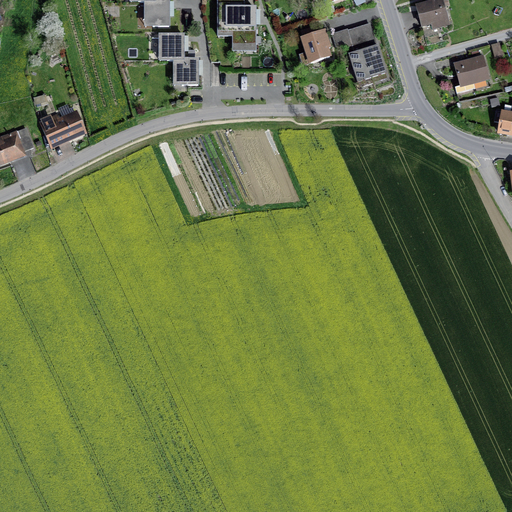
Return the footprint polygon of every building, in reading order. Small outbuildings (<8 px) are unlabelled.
[(244,0),(217,0),(217,39),(232,39),(232,54),(256,54),(256,44),(259,44),(260,38),(256,38),(256,34),(258,34),(258,29),(256,29),(256,26),(260,26),(260,11),(256,11),(256,10),(244,10),(244,0)] [(437,0),(415,6),(421,29),(431,27),(433,31),(450,27),(445,7),(449,6),(447,0),(437,0)] [(484,0),(490,6),(491,5),(492,9),(499,7),(498,4),(499,3),(505,5),(506,0),(484,0)] [(169,2),(154,2),(154,3),(145,3),(145,19),(153,19),(153,27),(169,27),(169,2)] [(370,24),(348,31),(353,47),(352,47),(354,54),(363,51),(377,47),(370,24)] [(329,51),(332,50),(326,31),(315,35),(313,27),(300,31),(302,39),(300,40),(304,54),(299,56),(299,57),(296,58),(299,67),(302,67),(302,68),(308,66),(309,67),(332,59),(329,51)] [(352,47),(353,47),(348,31),(348,30),(331,35),(336,51),(352,47)] [(174,61),(183,61),(183,37),(160,36),(160,53),(167,53),(167,62),(174,62),(174,61)] [(491,46),(495,60),(503,58),(500,44),(491,46)] [(363,51),(372,80),(386,76),(377,47),(363,51)] [(354,54),(348,56),(357,84),(372,80),(363,51),(354,54)] [(468,60),(453,64),(459,87),(455,89),(456,95),(487,87),(486,83),(490,82),(484,57),(472,59),(472,58),(467,59),(468,60)] [(198,61),(183,61),(174,61),(174,62),(174,78),(182,78),(182,86),(198,86),(198,61)] [(49,96),(35,99),(36,105),(50,101),(49,96)] [(491,109),(500,107),(498,99),(489,101),(491,109)] [(511,139),(511,103),(510,113),(503,112),(504,111),(496,109),(494,122),(499,123),(497,137),(511,139)] [(82,132),(76,117),(64,122),(62,118),(59,119),(58,116),(40,123),(50,146),(82,132)] [(20,138),(18,139),(23,152),(33,148),(26,129),(18,132),(20,138)] [(0,162),(24,153),(23,152),(18,139),(16,133),(0,138),(0,162)]
